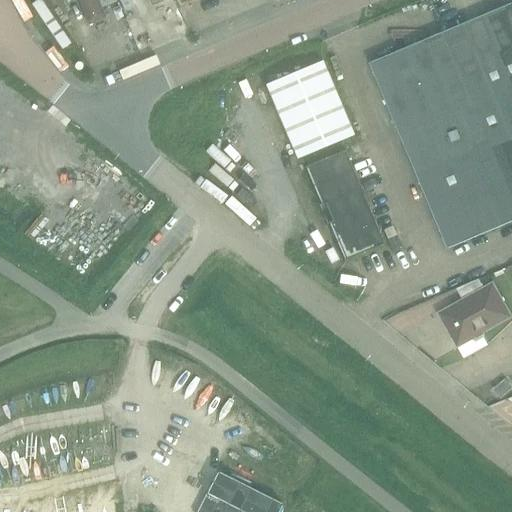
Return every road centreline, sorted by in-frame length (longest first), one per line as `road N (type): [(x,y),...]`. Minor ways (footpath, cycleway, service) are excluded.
road 1 (unclassified): [(511,463),(96,118)]
road 2 (unclassified): [(96,118),(179,72),(354,0)]
road 3 (unclassified): [(96,118),(50,82),(0,13)]
